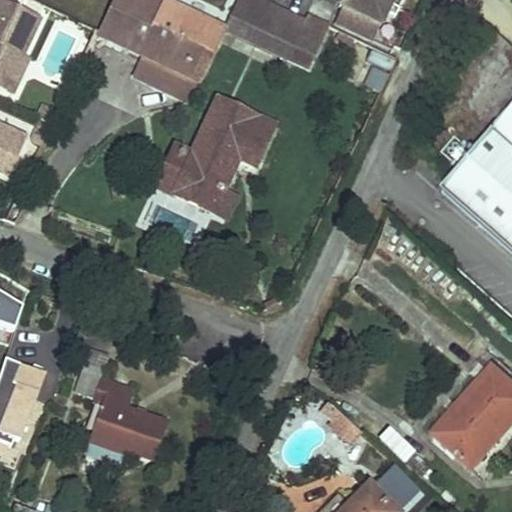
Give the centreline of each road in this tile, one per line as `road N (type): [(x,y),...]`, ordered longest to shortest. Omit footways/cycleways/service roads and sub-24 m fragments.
road 1 (residential): [(452,0),(286,350)]
road 2 (residential): [(0,238),(286,350)]
road 3 (residential): [(286,350),(216,511)]
